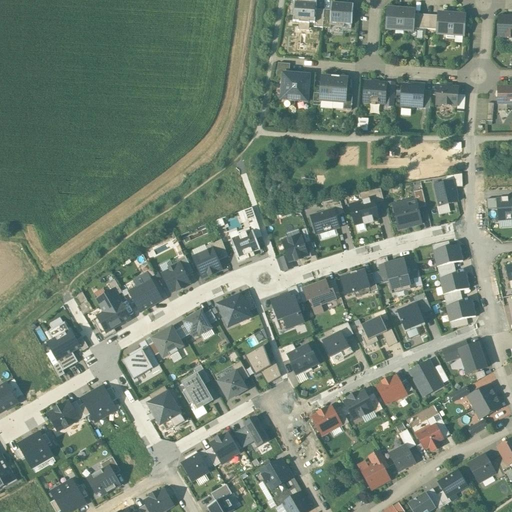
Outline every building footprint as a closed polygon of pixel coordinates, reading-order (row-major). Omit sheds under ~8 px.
[(309,0),(307,0),(302,0),(303,1),(295,0),(293,22),(299,22),(299,23),(309,24),(309,23),(314,24),(315,24),(316,10),(317,2),(309,1),(309,0)] [(354,5),(332,4),(331,11),(330,26),(344,27),(344,25),(352,25),(354,5)] [(324,10),(316,10),(315,24),(314,24),(314,28),(322,28),(324,10)] [(331,11),(324,10),(322,28),(330,29),(330,26),(331,11)] [(414,11),(389,10),(387,26),(387,29),(395,30),(395,34),(404,34),(404,31),(412,31),(413,29),(414,14),(414,11)] [(426,15),(414,14),(413,29),(425,29),(426,15)] [(465,16),(439,14),(439,16),(438,30),(438,32),(438,34),(446,35),(446,38),(454,39),(455,35),(463,36),(463,33),(465,16)] [(439,16),(426,15),(425,29),(438,30),(439,16)] [(511,17),(499,17),(498,37),(506,38),(508,39),(511,39),(511,17)] [(290,65),(278,64),(277,71),(285,71),(289,72),(290,65)] [(285,71),(277,71),(276,79),(281,79),(280,87),(282,87),(283,74),(285,74),(285,71)] [(297,74),(292,74),(292,75),(285,74),(283,74),(282,87),(281,100),(307,102),(308,87),(309,76),(297,75),(297,74)] [(340,77),(332,76),(332,78),(322,77),(321,94),(320,101),(321,101),(343,103),(345,103),(346,95),(347,79),(340,79),(340,77)] [(386,85),(365,84),(364,102),(385,104),(386,88),(386,85)] [(424,88),(403,86),(401,106),(402,106),(401,107),(411,108),(411,106),(422,107),(423,91),(424,88)] [(458,88),(438,87),(436,105),(457,107),(458,88)] [(511,87),(498,88),(498,104),(511,103),(511,87)] [(395,89),(386,88),(385,104),(384,107),(394,107),(395,89)] [(431,92),(423,91),(422,107),(422,109),(430,110),(431,92)] [(353,96),(346,95),(345,103),(343,103),(343,110),(351,111),(353,96)] [(445,178),(446,184),(453,182),(454,188),(462,187),(462,175),(445,178)] [(446,184),(436,186),(440,208),(458,204),(454,188),(453,182),(446,184)] [(380,190),(360,195),(362,203),(373,200),(374,204),(383,202),(380,190)] [(407,206),(394,209),(399,232),(430,225),(424,197),(406,201),(407,206)] [(511,198),(496,200),(498,222),(511,221),(511,198)] [(339,200),(322,204),(325,213),(333,211),(335,217),(344,214),(339,200)] [(362,203),(349,207),(355,227),(363,225),(363,227),(373,224),(372,222),(379,220),(374,204),(373,200),(362,203)] [(325,213),(310,218),(316,237),(339,230),(335,217),(333,211),(325,213)] [(251,232),(230,241),(238,259),(259,251),(251,232)] [(300,236),(282,242),(289,264),(307,258),(303,246),(300,236)] [(205,247),(207,251),(211,249),(217,262),(228,258),(221,241),(205,247)] [(432,246),(433,252),(450,248),(449,242),(432,246)] [(303,246),(307,258),(315,255),(311,243),(303,246)] [(435,260),(461,253),(459,246),(450,248),(433,252),(435,260)] [(207,251),(192,257),(202,280),(208,277),(208,278),(215,275),(215,274),(221,271),(217,262),(211,249),(207,251)] [(463,261),(461,253),(435,260),(437,268),(454,264),(463,261)] [(179,266),(184,277),(193,273),(185,257),(177,261),(179,266)] [(404,261),(384,266),(388,283),(391,292),(410,287),(409,280),(405,264),(404,261)] [(415,262),(405,264),(409,280),(419,278),(415,262)] [(438,274),(455,270),(454,264),(437,268),(438,274)] [(179,266),(161,274),(171,295),(189,286),(184,277),(179,266)] [(388,283),(384,266),(378,267),(382,284),(388,283)] [(456,275),(455,270),(438,274),(440,279),(456,275)] [(351,276),(342,279),(347,296),(368,290),(370,289),(366,276),(364,272),(357,274),(357,272),(351,274),(351,276)] [(442,287),(467,281),(465,273),(456,275),(440,279),(442,287)] [(373,274),(366,276),(370,289),(368,290),(369,294),(378,290),(373,274)] [(138,289),(130,293),(141,313),(162,301),(147,276),(135,283),(138,289)] [(335,281),(326,284),(329,293),(332,292),(335,299),(340,297),(335,281)] [(467,281),(442,287),(443,295),(460,291),(469,289),(467,281)] [(325,283),(305,290),(311,309),(313,309),(315,316),(324,313),(321,306),(335,300),(335,299),(332,292),(329,293),(326,284),(325,283)] [(114,330),(131,320),(114,289),(97,299),(102,308),(93,313),(97,319),(93,321),(104,340),(116,333),(114,330)] [(445,301),(461,297),(460,291),(443,295),(445,301)] [(292,294),(269,303),(278,325),(282,323),(286,333),(304,326),(292,294)] [(413,298),(415,304),(416,304),(421,315),(431,311),(424,294),(413,298)] [(240,296),(220,306),(231,327),(251,317),(240,296)] [(463,303),(461,297),(445,301),(446,307),(463,303)] [(448,315),(474,309),(472,301),(463,303),(446,307),(448,315)] [(415,304),(397,312),(406,333),(425,325),(421,315),(416,304),(415,304)] [(474,309),(448,315),(450,323),(466,319),(476,317),(474,309)] [(200,312),(181,323),(190,338),(196,335),(199,339),(212,331),(200,312)] [(369,341),(376,338),(382,335),(388,333),(387,331),(381,318),(362,326),(366,336),(369,341)] [(466,319),(450,323),(451,329),(468,325),(466,319)] [(52,341),(47,344),(58,364),(63,372),(78,363),(73,353),(81,349),(81,348),(77,341),(70,330),(69,331),(65,323),(47,333),(52,341)] [(340,334),(343,341),(353,336),(347,324),(332,330),(335,337),(340,334)] [(388,333),(382,335),(388,348),(398,343),(391,329),(387,331),(388,333)] [(171,330),(151,341),(162,360),(181,349),(171,330)] [(335,337),(321,344),(330,361),(340,356),(348,352),(346,347),(343,341),(340,334),(335,337)] [(369,341),(366,336),(362,338),(366,347),(378,342),(376,338),(369,341)] [(82,338),(77,341),(81,348),(81,349),(83,352),(89,348),(82,338)] [(142,352),(152,370),(159,366),(145,342),(138,346),(142,352)] [(465,342),(446,349),(449,359),(461,355),(460,352),(468,349),(465,342)] [(278,351),(283,364),(289,361),(287,358),(296,353),(292,345),(278,351)] [(348,352),(340,356),(342,359),(353,354),(349,345),(346,347),(348,352)] [(296,353),(287,358),(289,361),(292,366),(289,368),(295,378),(318,365),(308,346),(296,353)] [(468,349),(460,352),(461,355),(468,375),(485,369),(477,346),(468,349)] [(263,347),(245,357),(256,376),(261,373),(271,367),(270,364),(263,347)] [(142,352),(121,363),(132,381),(152,370),(142,352)] [(275,361),(270,364),(271,367),(261,373),(268,385),(281,377),(275,361)] [(428,362),(409,372),(423,398),(442,388),(441,385),(433,370),(428,362)] [(65,375),(63,372),(58,364),(53,367),(60,378),(65,375)] [(152,370),(132,381),(135,387),(162,372),(159,366),(152,370)] [(198,374),(204,385),(210,382),(201,366),(194,370),(197,375),(198,374)] [(440,366),(433,370),(441,385),(448,381),(440,366)] [(476,372),(478,378),(485,376),(483,370),(476,372)] [(237,372),(218,383),(228,401),(247,391),(237,372)] [(197,375),(182,383),(186,390),(182,393),(189,405),(193,403),(198,410),(213,402),(204,385),(198,374),(197,375)] [(399,374),(377,386),(388,406),(410,395),(402,382),(399,374)] [(7,384),(15,399),(23,395),(14,380),(7,384)] [(0,385),(0,411),(1,413),(18,404),(15,399),(7,384),(6,382),(0,385)] [(489,386),(468,397),(474,409),(495,397),(489,386)] [(105,391),(103,387),(92,393),(106,417),(117,411),(112,403),(105,391)] [(152,402),(168,393),(165,387),(149,396),(152,402)] [(111,388),(105,391),(112,403),(118,399),(111,388)] [(466,388),(450,396),(453,402),(469,394),(466,388)] [(173,389),(168,393),(174,403),(179,400),(173,389)] [(347,400),(342,403),(353,423),(374,412),(367,399),(363,392),(357,395),(357,394),(346,399),(347,400)] [(95,423),(106,417),(92,393),(82,399),(84,404),(91,415),(95,423)] [(168,393),(152,402),(148,404),(161,426),(162,425),(181,414),(174,403),(168,393)] [(374,395),(367,399),(374,412),(375,414),(382,410),(374,395)] [(495,397),(474,409),(480,420),(501,408),(495,397)] [(76,402),(70,406),(78,420),(79,422),(85,418),(79,407),(76,402)] [(91,415),(84,404),(79,407),(85,418),(91,415)] [(55,412),(48,416),(57,432),(63,429),(64,430),(72,426),(71,424),(78,420),(70,406),(69,405),(62,409),(61,407),(54,411),(55,412)] [(317,416),(312,419),(322,437),(341,427),(333,412),(331,408),(326,411),(325,410),(316,415),(317,416)] [(340,409),(333,412),(341,427),(348,423),(340,409)] [(181,414),(162,425),(166,432),(174,427),(175,428),(185,422),(181,414)] [(256,415),(244,422),(259,445),(271,438),(256,415)] [(487,427),(484,421),(468,430),(472,436),(487,427)] [(444,425),(439,428),(442,433),(447,430),(444,425)] [(433,431),(430,426),(420,432),(422,437),(418,439),(424,450),(429,447),(430,449),(439,444),(438,442),(443,440),(437,429),(433,431)] [(41,429),(17,443),(33,470),(56,457),(41,429)] [(447,430),(442,433),(447,443),(453,440),(447,430)] [(229,431),(209,442),(221,464),(241,454),(229,431)] [(407,431),(399,435),(405,446),(406,446),(408,451),(416,446),(407,431)] [(511,440),(498,448),(503,456),(508,465),(511,463),(511,440)] [(405,446),(389,455),(399,472),(415,463),(408,451),(406,446),(405,446)] [(187,463),(182,465),(192,482),(209,473),(207,470),(199,456),(197,452),(184,459),(187,463)] [(206,452),(199,456),(207,470),(214,466),(206,452)] [(380,452),(369,458),(373,466),(379,462),(384,470),(389,467),(380,452)] [(0,489),(2,488),(3,490),(18,482),(3,455),(0,456),(0,489)] [(489,464),(484,456),(469,465),(479,483),(494,475),(495,474),(489,464)] [(508,465),(503,456),(496,460),(505,476),(511,472),(508,465)] [(113,458),(101,465),(104,470),(109,467),(114,476),(121,472),(113,458)] [(266,481),(271,491),(293,479),(281,460),(253,477),(258,485),(266,481)] [(505,476),(496,460),(489,464),(495,474),(494,475),(497,480),(505,476)] [(373,466),(364,471),(368,479),(366,480),(371,489),(389,480),(384,470),(379,462),(373,466)] [(104,470),(88,480),(97,494),(101,492),(103,496),(120,486),(114,476),(109,467),(104,470)] [(458,471),(438,483),(444,491),(448,498),(467,487),(458,471)] [(72,480),(62,487),(75,510),(86,504),(83,499),(77,488),(72,480)] [(82,485),(77,488),(83,499),(88,496),(82,485)] [(211,494),(216,503),(227,497),(232,494),(226,485),(211,494)] [(62,511),(72,511),(75,510),(62,487),(51,492),(56,500),(62,511)] [(288,490),(273,500),(277,508),(282,505),(281,505),(293,498),(288,490)] [(150,511),(163,511),(173,507),(165,491),(145,502),(147,505),(150,511)] [(448,498),(444,491),(437,496),(444,507),(451,502),(448,498)] [(426,493),(418,498),(418,499),(414,501),(408,505),(412,511),(430,511),(436,509),(426,493)] [(293,498),(281,505),(282,505),(285,511),(306,511),(310,510),(301,494),(293,498)] [(216,503),(207,508),(209,511),(233,511),(235,511),(227,497),(216,503)] [(60,511),(62,511),(56,500),(51,503),(55,511),(60,511)]
